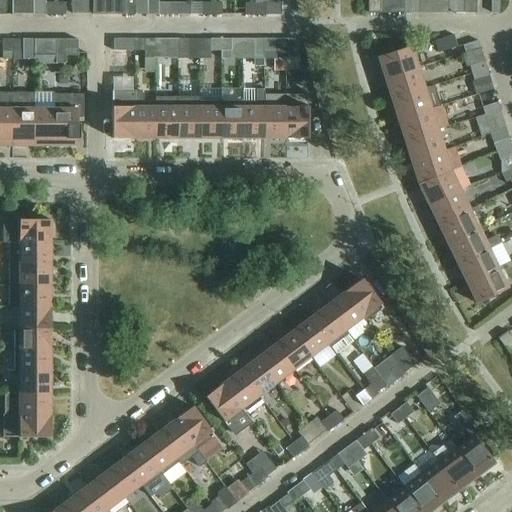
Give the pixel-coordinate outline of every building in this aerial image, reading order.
[(11,0),(11,3),(22,3),(22,16),(33,16),(32,0),(11,0)] [(55,16),(55,3),(44,3),(43,0),(32,0),(33,16),(55,16)] [(71,0),(71,15),(88,14),(87,0),(71,0)] [(124,0),(105,0),(105,15),(124,16),(124,0)] [(124,0),(125,3),(124,16),(135,16),(134,0),(124,0)] [(254,0),(254,4),(254,16),(280,16),(280,0),(254,0)] [(367,0),(367,14),(379,14),(379,0),(367,0)] [(411,14),(411,0),(403,0),(403,14),(411,14)] [(419,0),(411,0),(411,14),(419,14),(419,0)] [(446,0),(447,14),(455,14),(454,0),(446,0)] [(454,0),(455,14),(463,14),(462,0),(454,0)] [(490,0),(491,14),(499,14),(498,0),(490,0)] [(11,3),(11,16),(22,16),(22,3),(11,3)] [(65,3),(55,3),(55,16),(65,16),(65,3)] [(158,16),(168,16),(168,4),(158,3),(158,16)] [(211,16),(211,3),(201,4),(201,16),(211,16)] [(221,4),(211,3),(211,16),(221,16),(221,4)] [(168,4),(168,16),(178,16),(178,4),(168,4)] [(244,16),(254,16),(254,4),(244,4),(244,16)] [(457,34),(440,40),(443,49),(460,43),(457,34)] [(113,52),(134,52),(134,39),(113,39),(113,52)] [(134,39),(134,52),(144,52),(144,39),(134,39)] [(177,60),(177,40),(167,39),(167,60),(177,60)] [(2,52),(12,52),(12,40),(2,40),(2,52)] [(12,40),(12,52),(22,52),(22,40),(12,40)] [(45,52),(55,52),(55,40),(45,40),(45,52)] [(55,40),(55,52),(55,64),(65,64),(65,57),(77,57),(77,40),(55,40)] [(187,40),(177,40),(177,60),(187,60),(187,40)] [(210,52),(220,52),(220,40),(210,40),(210,52)] [(230,40),(220,40),(220,52),(220,60),(230,60),(230,40)] [(263,40),(253,40),(253,60),(263,60),(263,40)] [(273,40),(263,40),(263,60),(273,60),(273,40)] [(297,59),(297,40),(285,40),(285,59),(297,59)] [(462,46),(464,54),(480,49),(477,42),(462,46)] [(377,58),(384,80),(417,69),(410,48),(377,58)] [(469,67),(471,74),(486,70),(484,62),(469,67)] [(384,80),(390,100),(424,89),(417,69),(384,80)] [(486,70),(471,74),(473,82),(489,77),(486,70)] [(390,100),(397,121),(440,107),(433,86),(424,89),(390,100)] [(241,139),(263,140),(263,95),(263,90),(255,90),(255,103),(242,103),(241,139)] [(111,139),(134,139),(134,92),(111,92),(111,139)] [(134,139),(155,139),(155,103),(144,103),(144,95),(141,92),(134,92),(134,139)] [(0,146),(11,147),(11,94),(0,93),(0,146)] [(11,147),(33,147),(33,110),(34,94),(11,94),(11,147)] [(54,110),(54,147),(77,147),(77,119),(83,119),(83,95),(54,95),(54,110)] [(263,140),(285,140),(285,95),(263,95),(263,140)] [(285,95),(285,140),(307,140),(307,95),(285,95)] [(155,139),(177,139),(177,98),(156,98),(156,103),(155,103),(155,139)] [(177,139),(198,139),(198,102),(199,102),(199,98),(177,98),(177,139)] [(198,139),(220,139),(220,102),(199,102),(198,102),(198,139)] [(220,139),(241,139),(242,103),(241,103),(241,102),(220,102),(220,139)] [(481,108),(484,116),(499,111),(497,103),(481,108)] [(403,141),(437,131),(447,128),(440,107),(397,121),(403,141)] [(33,147),(54,147),(54,110),(33,110),(33,147)] [(499,111),(484,116),(474,119),(480,136),(505,129),(499,111)] [(403,141),(410,162),(444,151),(437,131),(403,141)] [(493,145),(496,153),(511,147),(508,139),(493,145)] [(511,150),(511,147),(496,153),(499,162),(511,156),(511,150)] [(410,162),(417,185),(460,168),(454,148),(444,151),(410,162)] [(428,207),(460,191),(469,187),(460,168),(417,185),(428,207)] [(428,207),(437,226),(469,211),(460,191),(428,207)] [(437,226),(447,246),(479,230),(473,218),(480,214),(476,207),(469,211),(437,226)] [(2,244),(8,244),(8,243),(50,243),(50,221),(18,221),(18,215),(2,215),(2,244)] [(447,246),(456,265),(488,250),(479,230),(447,246)] [(8,243),(8,244),(8,265),(50,265),(50,243),(8,243)] [(456,265),(466,284),(497,269),(488,250),(456,265)] [(8,265),(8,286),(50,286),(50,265),(8,265)] [(497,269),(466,284),(476,304),(507,289),(497,269)] [(361,280),(343,293),(362,319),(361,319),(364,323),(383,309),(361,280)] [(8,308),(18,308),(50,308),(50,286),(8,286),(8,308)] [(343,293),(326,306),(345,332),(345,331),(361,319),(362,319),(343,293)] [(326,306),(308,319),(327,344),(327,345),(335,355),(352,342),(347,336),(348,335),(345,331),(345,332),(326,306)] [(13,330),(50,329),(50,308),(18,308),(18,329),(13,329),(13,330)] [(308,319),(291,332),(310,357),(327,345),(327,344),(308,319)] [(50,329),(13,330),(13,351),(50,351),(50,329)] [(291,332),(274,345),(293,370),(310,357),(291,332)] [(497,339),(511,358),(511,338),(507,332),(497,339)] [(274,345),(257,358),(276,383),(293,370),(274,345)] [(390,356),(397,365),(403,374),(404,373),(415,365),(415,366),(423,360),(416,350),(408,357),(401,347),(390,356)] [(13,373),(18,373),(50,373),(50,351),(13,351),(13,373)] [(257,358),(239,371),(258,396),(259,396),(276,383),(257,358)] [(403,374),(397,365),(389,371),(396,381),(405,375),(404,373),(403,374)] [(370,385),(362,391),(370,401),(378,395),(377,393),(386,386),(372,368),(362,375),(370,385)] [(239,371),(222,384),(244,413),(262,400),(259,396),(258,396),(239,371)] [(18,373),(18,394),(50,394),(50,373),(18,373)] [(244,413),(222,384),(204,398),(234,437),(251,424),(244,414),(244,413)] [(416,397),(428,413),(439,405),(427,389),(416,397)] [(370,401),(362,391),(354,397),(362,407),(370,401)] [(6,394),(6,415),(6,416),(50,416),(50,394),(18,394),(6,394)] [(406,403),(397,409),(405,419),(413,413),(406,403)] [(191,407),(174,421),(193,446),(192,447),(195,450),(213,436),(191,407)] [(405,419),(397,409),(389,415),(397,425),(405,419)] [(336,411),(328,417),(335,427),(343,421),(336,411)] [(6,416),(6,415),(2,415),(2,438),(50,438),(50,416),(6,416)] [(335,427),(328,417),(320,423),(327,433),(335,427)] [(193,446),(174,421),(156,434),(178,463),(180,467),(197,454),(195,450),(192,447),(193,446)] [(471,425),(449,441),(476,478),(492,465),(493,466),(494,464),(475,439),(479,436),(471,425)] [(371,429),(363,435),(370,445),(378,439),(371,429)] [(156,434),(139,447),(161,476),(178,463),(156,434)] [(370,445),(363,435),(355,441),(362,451),(370,445)] [(301,437),(293,443),(301,453),(309,447),(301,437)] [(427,449),(437,462),(459,491),(476,478),(449,441),(438,449),(434,444),(427,449)] [(301,453),(293,443),(285,449),(292,459),(301,453)] [(283,452),(277,445),(272,449),(277,456),(283,452)] [(139,447),(122,460),(141,485),(140,486),(143,489),(161,476),(139,447)] [(252,474),(259,484),(267,478),(266,477),(275,470),(262,452),(245,465),(252,474)] [(336,455),(328,461),(336,471),(344,465),(336,455)] [(122,460),(105,473),(124,498),(140,486),(141,485),(122,460)] [(336,471),(328,461),(320,467),(328,477),(336,471)] [(437,462),(420,475),(442,504),(459,491),(437,462)] [(105,473),(87,486),(106,511),(124,498),(105,473)] [(259,484),(252,474),(244,481),(251,490),(259,484)] [(420,475),(403,488),(420,511),(430,511),(442,504),(420,475)] [(302,481),(294,487),(301,497),(309,491),(302,481)] [(87,486),(70,499),(80,511),(105,511),(106,511),(87,486)] [(301,497),(294,487),(286,493),(293,503),(301,497)] [(420,511),(403,488),(386,501),(393,511),(420,511)] [(80,511),(70,499),(53,511),(80,511)] [(218,499),(210,506),(215,511),(222,511),(226,509),(218,499)] [(393,511),(386,501),(371,511),(393,511)] [(202,511),(195,502),(186,509),(187,510),(188,511),(202,511)]
